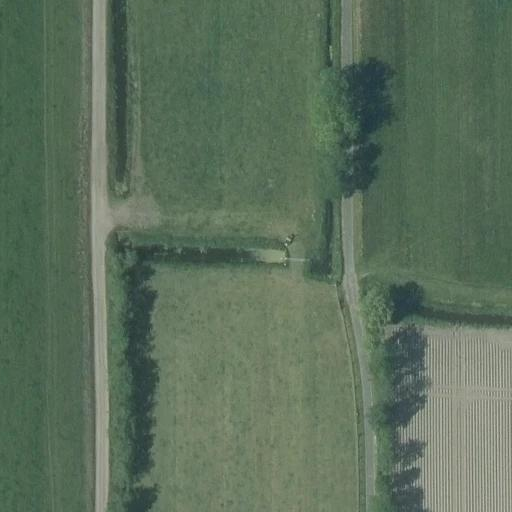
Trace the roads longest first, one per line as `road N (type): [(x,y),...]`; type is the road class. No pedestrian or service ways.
road 1 (unclassified): [(365,511),(359,345),(346,287),(343,0)]
road 2 (track): [(101,0),(106,511)]
